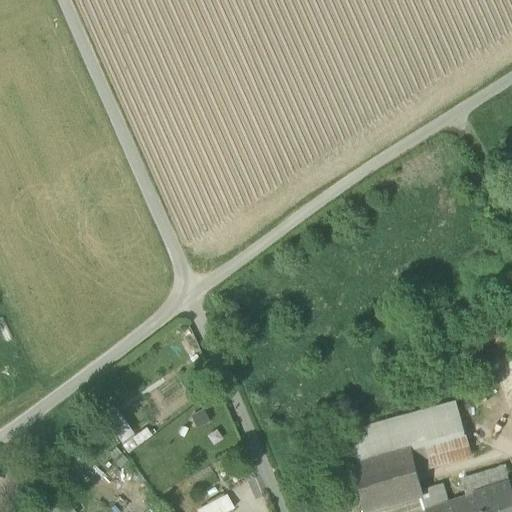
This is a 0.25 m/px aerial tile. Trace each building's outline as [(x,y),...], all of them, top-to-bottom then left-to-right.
[(340,435),(348,466),(410,448),(464,433),(456,403),(340,435)] [(132,432),(114,406),(102,414),(120,440),(132,432)] [(145,426),(121,444),(127,453),(151,434),(145,426)] [(471,459),(464,433),(410,448),(417,474),(471,459)] [(410,448),(348,466),(360,511),(364,511),(420,497),(422,496),(417,474),(410,448)] [(460,479),(466,498),(468,497),(511,482),(505,465),(460,479)] [(466,498),(460,500),(464,511),(511,511),(511,481),(511,482),(468,497),(466,498)] [(444,490),(422,496),(420,497),(425,511),(448,504),(444,490)] [(196,509),(197,511),(225,511),(234,508),(227,494),(196,509)] [(425,511),(464,511),(460,500),(448,504),(425,511)]
